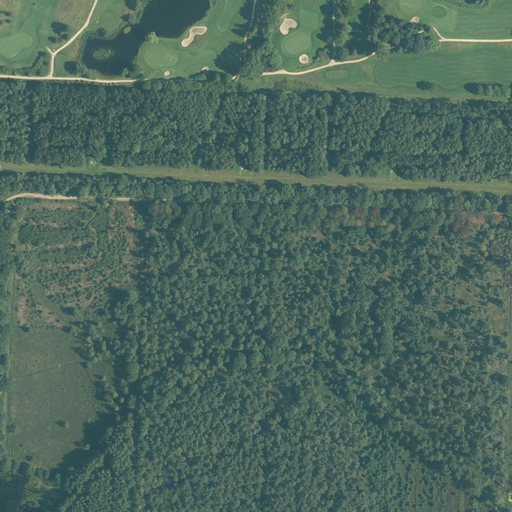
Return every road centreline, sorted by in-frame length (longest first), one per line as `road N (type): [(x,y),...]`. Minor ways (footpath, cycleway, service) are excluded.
road 1 (track): [(0,169),(511,189)]
road 2 (track): [(511,214),(146,200)]
road 3 (track): [(146,200),(130,511)]
road 4 (track): [(146,200),(31,194),(0,206)]
